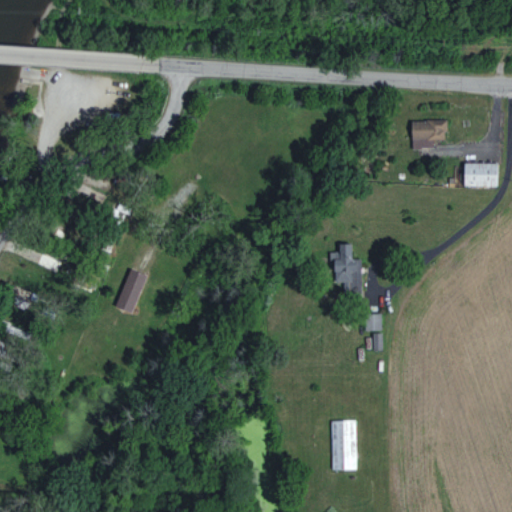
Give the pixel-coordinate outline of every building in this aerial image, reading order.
[(410,147),(433,147),(433,139),(444,138),(444,118),(409,119),(410,147)] [(497,185),(496,161),(462,162),(462,185),(497,185)] [(359,258),(351,258),(350,242),(337,242),(337,251),(331,251),(331,281),(342,281),(342,292),(360,292),(359,258)] [(113,305),(130,312),(145,274),(128,267),(113,305)] [(379,312),(363,313),(364,330),(380,329),(379,312)] [(372,349),(382,349),(381,332),(371,332),(372,349)] [(331,468),(355,468),(354,419),(330,419),(331,468)]
